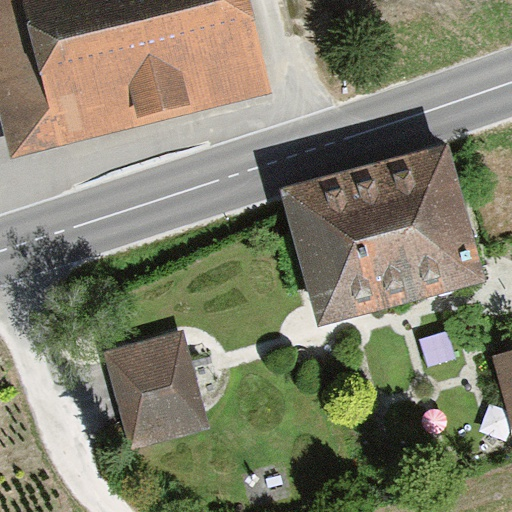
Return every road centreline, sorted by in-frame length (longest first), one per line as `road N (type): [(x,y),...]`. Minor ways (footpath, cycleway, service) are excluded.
road 1 (secondary): [(0,257),(511,83)]
road 2 (track): [(106,511),(61,449),(0,280)]
road 3 (track): [(276,0),(313,155)]
